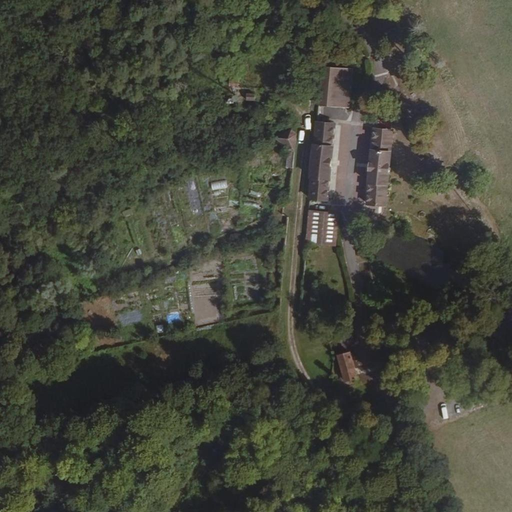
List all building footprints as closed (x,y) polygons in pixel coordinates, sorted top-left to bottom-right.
[(321,68),(318,106),(350,109),(352,70),(321,68)] [(379,120),(378,129),(390,130),(391,122),(379,120)] [(310,180),(309,201),(329,203),(329,182),(331,182),(335,147),(333,147),(335,124),(316,122),(313,146),(312,146),(309,180),(310,180)] [(295,152),(297,133),(291,129),(274,136),(287,146),(295,151),(295,152)] [(366,207),(386,208),(388,188),(389,188),(392,153),(391,153),(394,130),(390,130),(378,129),(373,129),(371,151),(370,151),(367,185),(368,186),(366,207)] [(295,151),(287,146),(286,167),(293,168),(295,151)] [(337,247),(339,214),(309,211),(306,245),(337,247)] [(350,350),(337,354),(342,371),(344,380),(345,381),(358,378),(350,350)]
